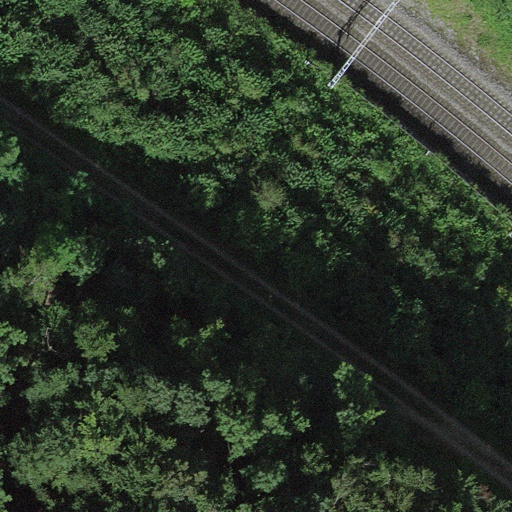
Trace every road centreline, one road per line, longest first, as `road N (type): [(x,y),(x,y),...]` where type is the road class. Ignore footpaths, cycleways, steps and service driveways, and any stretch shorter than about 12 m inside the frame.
road 1 (track): [(511,475),(486,448),(0,115)]
road 2 (track): [(0,315),(229,403),(375,443),(486,448)]
